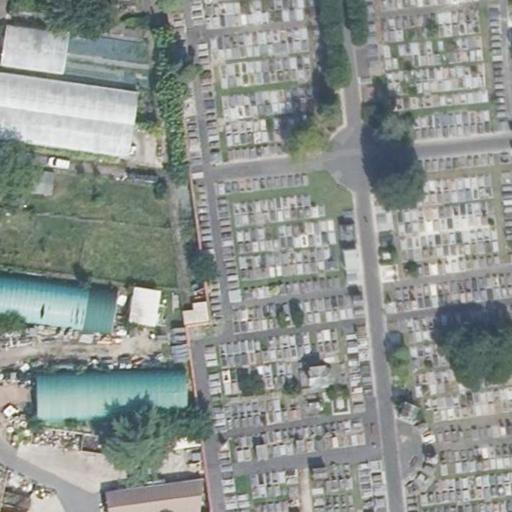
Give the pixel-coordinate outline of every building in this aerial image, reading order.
[(68,33),(5,25),(0,62),(0,66),(62,74),(68,33)] [(139,91),(0,73),(0,140),(131,157),(139,91)] [(117,289),(0,275),(0,320),(111,334),(117,289)] [(162,291),(134,287),(129,322),(157,326),(162,291)] [(184,324),(207,320),(204,303),(180,308),(184,324)] [(328,366),(306,367),(307,388),(329,387),(328,366)] [(182,371),(35,376),(36,423),(184,417),(182,371)] [(105,493),(107,511),(206,511),(202,481),(105,493)]
